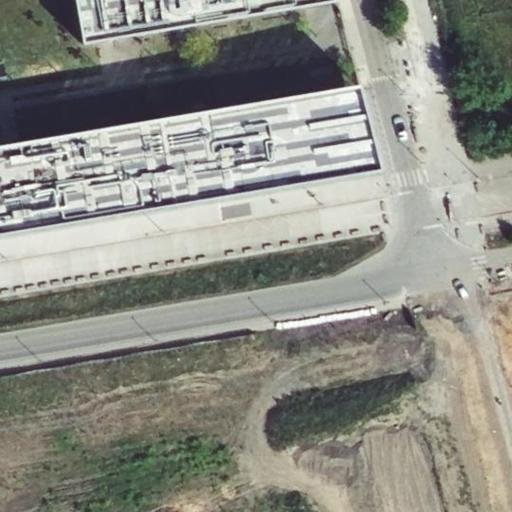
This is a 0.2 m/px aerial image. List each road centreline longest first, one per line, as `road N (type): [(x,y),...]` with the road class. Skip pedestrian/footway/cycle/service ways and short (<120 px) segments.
road 1 (residential): [(0,349),(430,276)]
road 2 (unclassified): [(362,0),(430,276)]
